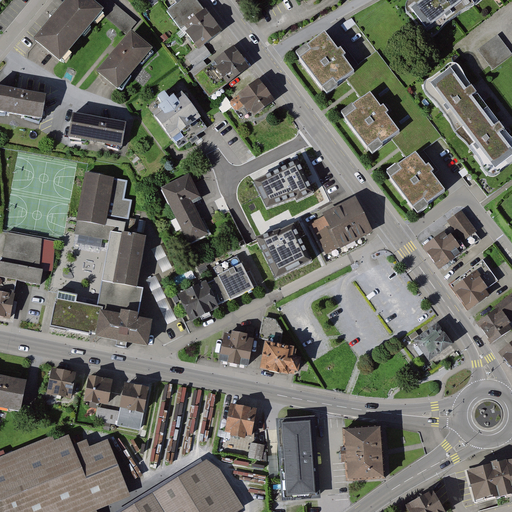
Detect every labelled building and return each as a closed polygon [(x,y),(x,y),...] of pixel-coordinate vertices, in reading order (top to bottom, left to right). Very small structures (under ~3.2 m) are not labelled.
[(90,0),(68,0),(34,40),(62,63),(103,15),(105,12),(90,0)] [(137,20),(112,0),(90,0),(105,12),(103,15),(128,35),(131,32),(137,20)] [(183,0),(160,0),(168,12),(183,0)] [(222,33),(196,0),(183,0),(168,12),(197,49),(199,51),(205,46),(222,33)] [(476,0),(410,0),(402,6),(425,37),(476,0)] [(153,50),(131,32),(128,35),(96,73),(119,92),(153,50)] [(358,76),(326,32),(295,54),(327,98),(358,76)] [(511,53),(499,35),(478,50),(493,70),(511,56),(511,53)] [(212,55),(205,46),(199,51),(197,49),(185,58),(194,69),(212,55)] [(250,69),(233,47),(193,75),(210,98),(250,69)] [(511,142),(456,63),(426,84),(490,174),(511,158),(511,142)] [(274,101),(258,80),(230,100),(225,93),(217,99),(225,110),(233,104),(237,110),(246,104),(254,115),(274,101)] [(0,111),(43,118),(47,93),(0,86),(0,111)] [(370,90),(339,112),(370,155),(401,133),(370,90)] [(163,92),(156,97),(162,105),(151,113),(178,149),(205,129),(179,93),(169,101),(163,92)] [(127,125),(73,116),(68,141),(122,150),(127,125)] [(415,148),(384,172),(416,214),(447,191),(415,148)] [(297,203),(315,195),(298,158),(252,181),(268,210),(296,200),(297,203)] [(128,182),(86,175),(75,235),(119,241),(120,234),(129,236),(135,222),(129,221),(132,203),(125,201),(128,182)] [(199,199),(188,177),(160,192),(188,247),(207,237),(190,204),(199,199)] [(353,197),(307,221),(326,257),(372,233),(353,197)] [(461,212),(447,222),(466,250),(480,241),(461,212)] [(313,261),(293,220),(255,239),(276,280),(313,261)] [(446,232),(422,248),(439,272),(462,255),(446,232)] [(120,234),(119,241),(111,282),(99,280),(94,306),(72,302),(73,295),(53,291),(46,330),(145,348),(149,324),(134,322),(140,290),(136,290),(145,239),(129,236),(120,234)] [(3,261),(0,260),(0,321),(10,323),(15,297),(10,296),(13,278),(37,282),(44,244),(7,237),(3,261)] [(153,247),(163,270),(173,266),(163,243),(153,247)] [(216,279),(210,282),(221,304),(228,300),(230,303),(253,291),(237,260),(212,273),(216,279)] [(475,273),(451,289),(468,313),(491,298),(475,273)] [(168,323),(177,320),(158,277),(150,281),(168,323)] [(207,280),(175,297),(189,324),(221,307),(207,280)] [(501,313),(505,318),(511,313),(511,294),(496,305),(501,313)] [(511,329),(505,318),(501,313),(481,326),(493,343),(511,330),(511,329)] [(256,345),(260,346),(254,371),(286,378),(287,374),(296,376),(300,359),(292,357),(293,349),(281,347),(284,333),(277,319),(262,316),(256,345)] [(453,343),(437,321),(413,338),(429,360),(453,343)] [(249,339),(220,334),(215,363),(244,368),(249,339)] [(511,342),(498,354),(511,371),(511,342)] [(72,375),(48,371),(43,397),(67,402),(72,375)] [(0,410),(17,414),(24,383),(0,377),(0,410)] [(109,382),(85,377),(80,403),(104,408),(109,382)] [(217,394),(178,386),(178,387),(165,384),(154,442),(146,441),(142,459),(170,464),(173,450),(189,453),(192,435),(200,436),(205,414),(213,416),(217,394)] [(146,390),(122,385),(117,411),(142,415),(146,390)] [(252,411),(229,406),(223,432),(246,437),(252,411)] [(313,456),(310,418),(275,420),(280,501),(316,499),(313,456)] [(384,479),(380,428),(346,431),(347,456),(349,481),(384,479)] [(53,437),(0,458),(0,511),(90,511),(93,511),(126,497),(105,443),(86,449),(81,437),(56,446),(53,437)] [(252,443),(250,457),(264,460),(267,446),(252,443)] [(204,459),(157,490),(170,511),(237,511),(242,509),(219,468),(204,459)] [(511,461),(505,462),(464,473),(471,502),(510,494),(511,493),(511,461)] [(170,511),(157,490),(120,511),(170,511)] [(441,511),(434,499),(408,511),(441,511)]
